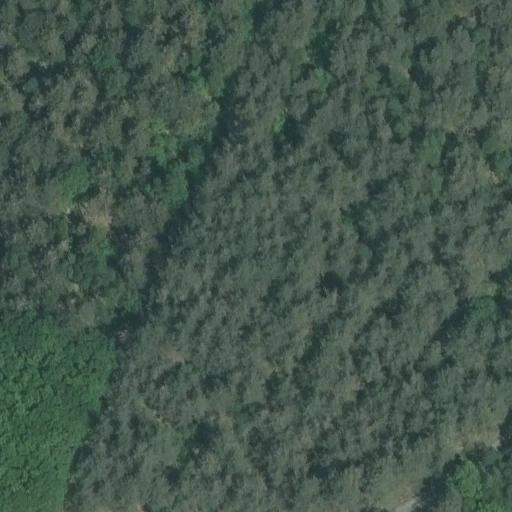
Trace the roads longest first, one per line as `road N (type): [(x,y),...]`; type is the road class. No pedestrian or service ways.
road 1 (track): [(69,511),(116,418),(240,114)]
road 2 (track): [(0,93),(156,83),(240,114)]
road 3 (track): [(240,114),(290,0)]
